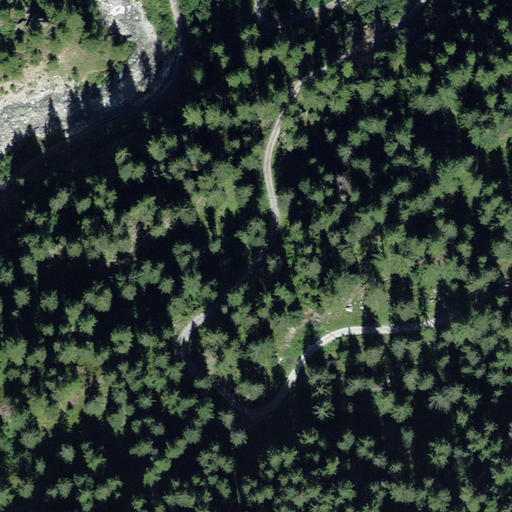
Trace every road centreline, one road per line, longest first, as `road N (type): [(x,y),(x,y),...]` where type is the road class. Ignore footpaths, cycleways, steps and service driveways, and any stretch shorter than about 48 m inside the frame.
road 1 (track): [(424,0),(298,85),(267,155),(271,242),(191,326),(182,361),(235,404),(258,410),(281,397),(306,351),(340,332),(425,324),(511,294)]
road 2 (track): [(0,190),(67,139),(131,115),(154,97),(176,55),(171,0)]
